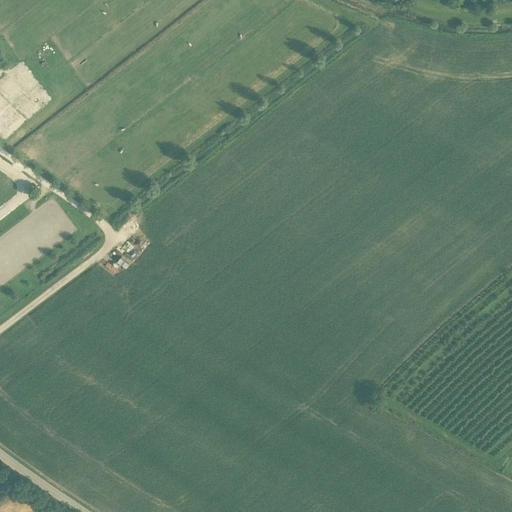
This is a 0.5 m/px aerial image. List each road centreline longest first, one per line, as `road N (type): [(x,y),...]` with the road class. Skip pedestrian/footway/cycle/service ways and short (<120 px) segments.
road 1 (track): [(117,238),(385,30),(440,44),(511,43)]
road 2 (track): [(0,329),(117,238)]
road 3 (track): [(0,150),(117,238)]
